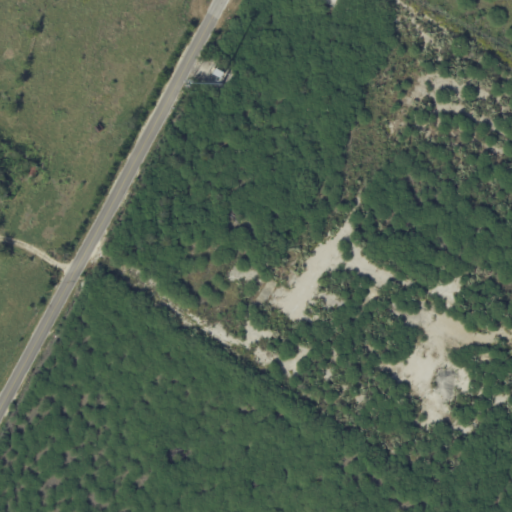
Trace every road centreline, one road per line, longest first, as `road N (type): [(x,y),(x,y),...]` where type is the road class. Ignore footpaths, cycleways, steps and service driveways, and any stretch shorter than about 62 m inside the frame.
road 1 (residential): [(0,403),(219,0)]
road 2 (track): [(387,0),(511,67)]
